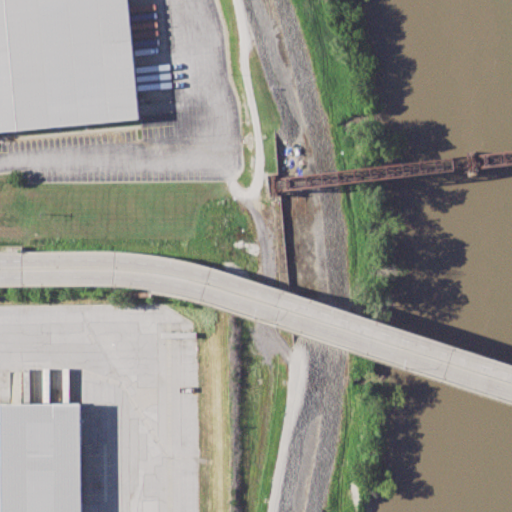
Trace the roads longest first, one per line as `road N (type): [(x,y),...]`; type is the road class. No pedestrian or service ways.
road 1 (secondary): [(511,372),(217,275),(152,262),(21,260)]
road 2 (secondary): [(23,277),(131,277),(214,294),(511,392)]
road 3 (residential): [(236,0),(260,155),(250,194),(234,193),(231,184)]
road 4 (track): [(311,381),(286,511)]
